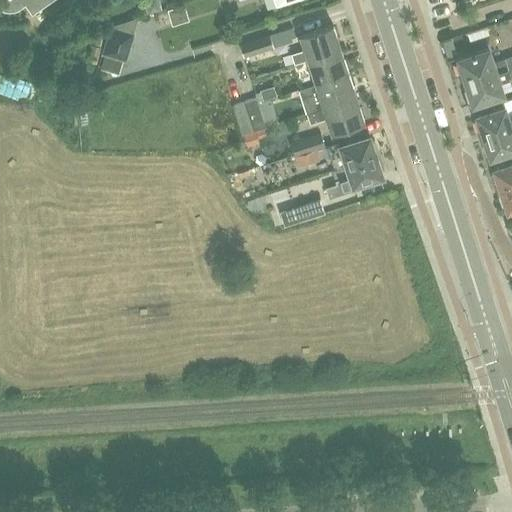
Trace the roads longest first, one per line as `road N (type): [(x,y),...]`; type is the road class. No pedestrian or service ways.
road 1 (unknown): [(396,307),(0,335)]
road 2 (unknown): [(238,318),(226,123),(209,70)]
road 3 (primary): [(437,166),(382,0)]
road 4 (primary): [(487,326),(437,166)]
road 5 (residential): [(364,511),(511,501)]
road 6 (residential): [(511,257),(475,180),(459,166),(437,166)]
